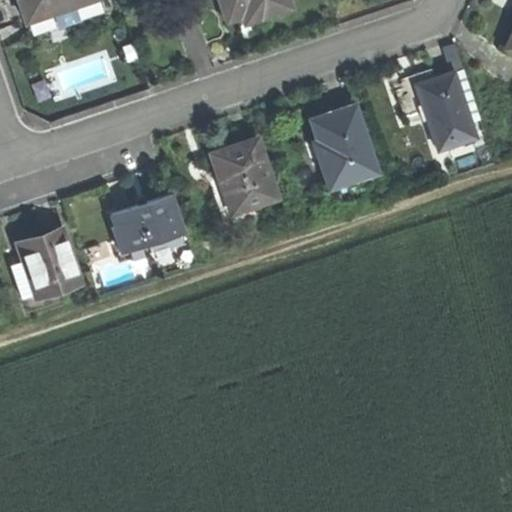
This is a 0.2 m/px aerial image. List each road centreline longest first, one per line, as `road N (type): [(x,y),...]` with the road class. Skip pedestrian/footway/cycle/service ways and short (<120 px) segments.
road 1 (track): [(0,337),(511,167)]
road 2 (residential): [(444,0),(433,21),(16,160)]
